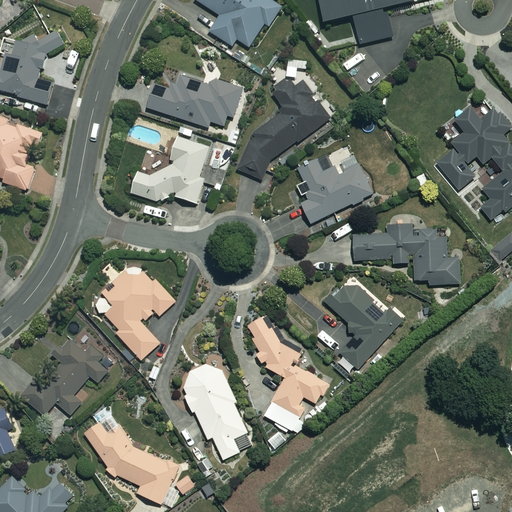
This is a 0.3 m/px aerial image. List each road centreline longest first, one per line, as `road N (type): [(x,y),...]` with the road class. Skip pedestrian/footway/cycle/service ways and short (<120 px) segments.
road 1 (residential): [(127,17),(96,97),(72,213)]
road 2 (residential): [(208,246),(218,230),(236,223),(254,230),(264,246),(248,276),(231,279),(216,270)]
road 3 (residential): [(72,213),(208,246)]
road 4 (residential): [(72,213),(41,282),(0,325)]
